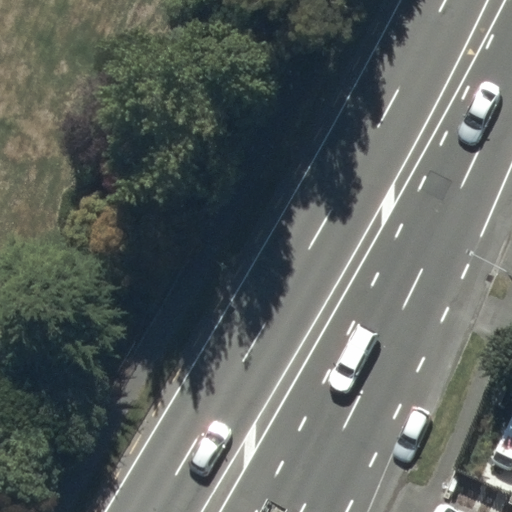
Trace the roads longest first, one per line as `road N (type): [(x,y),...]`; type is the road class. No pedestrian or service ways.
road 1 (secondary): [(154,511),(441,0)]
road 2 (secondary): [(511,59),(299,511)]
